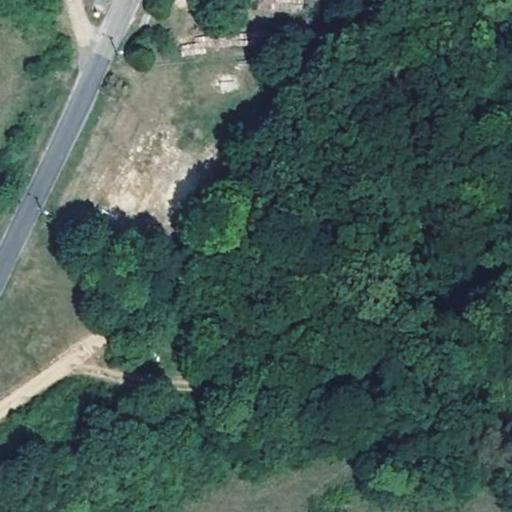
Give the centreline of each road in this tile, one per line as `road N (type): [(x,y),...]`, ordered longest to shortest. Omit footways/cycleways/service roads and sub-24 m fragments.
road 1 (track): [(423,0),(367,86),(240,238),(0,412)]
road 2 (track): [(66,364),(141,381),(217,378),(511,162)]
road 3 (residential): [(0,270),(134,0)]
